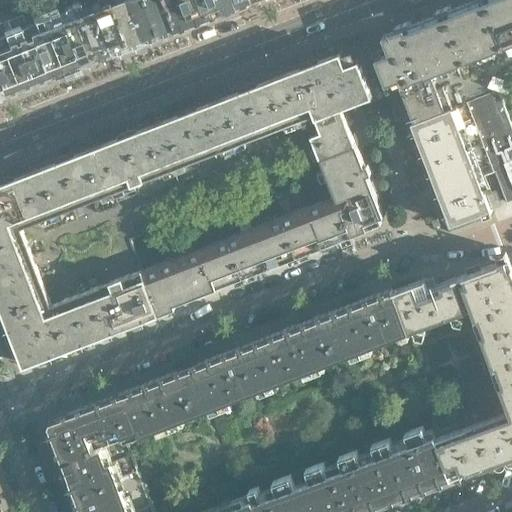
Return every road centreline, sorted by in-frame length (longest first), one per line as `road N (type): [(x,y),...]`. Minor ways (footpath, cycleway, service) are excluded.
road 1 (residential): [(511,224),(379,251),(3,409)]
road 2 (tertiary): [(0,145),(378,0)]
